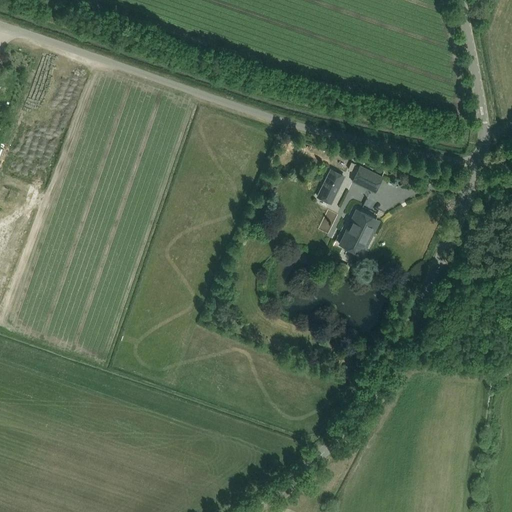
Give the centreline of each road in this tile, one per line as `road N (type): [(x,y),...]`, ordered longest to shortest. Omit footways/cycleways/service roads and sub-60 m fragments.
road 1 (unclassified): [(494,156),(308,123),(0,16)]
road 2 (unclassified): [(248,511),(297,479),(369,406),(420,320),(494,156)]
road 3 (unclassified): [(494,156),(470,0)]
